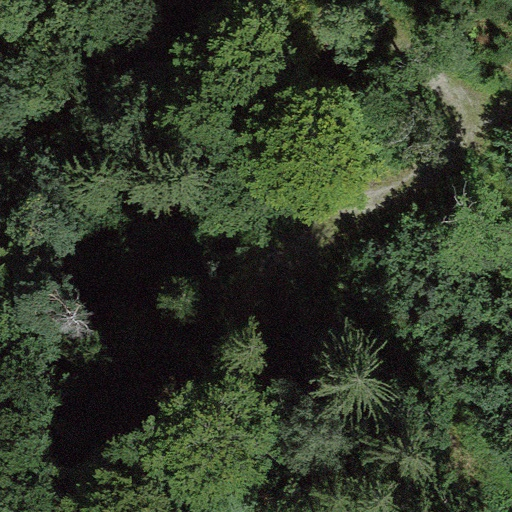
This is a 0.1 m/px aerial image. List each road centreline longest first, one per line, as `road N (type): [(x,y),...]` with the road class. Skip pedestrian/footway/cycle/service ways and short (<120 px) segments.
road 1 (track): [(365,0),(378,36),(477,125),(427,186),(315,239),(284,218)]
road 2 (track): [(284,218),(327,0)]
